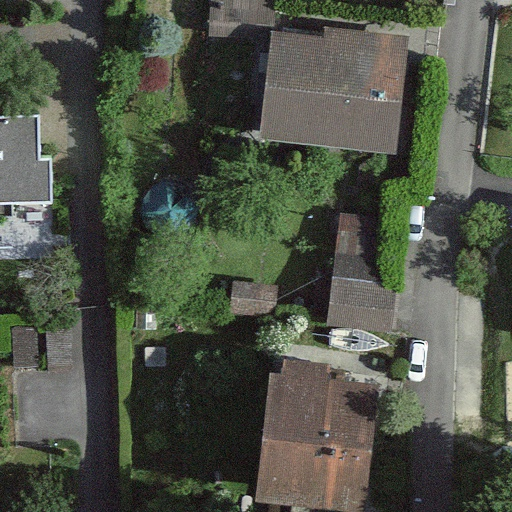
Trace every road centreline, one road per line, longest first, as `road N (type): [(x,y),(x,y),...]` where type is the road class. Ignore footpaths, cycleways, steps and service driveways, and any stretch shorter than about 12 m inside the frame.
road 1 (residential): [(473,0),(441,267),(432,511)]
road 2 (residential): [(90,0),(93,306)]
